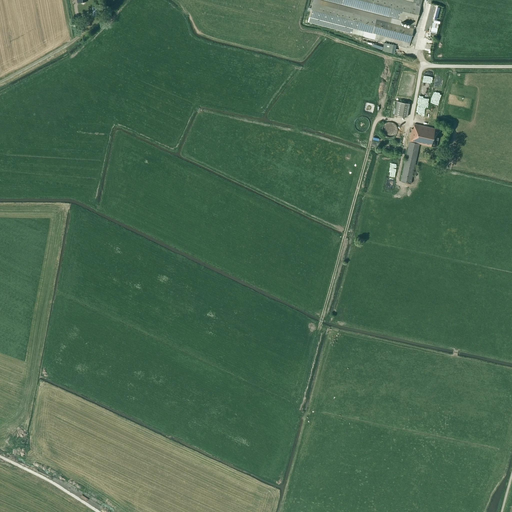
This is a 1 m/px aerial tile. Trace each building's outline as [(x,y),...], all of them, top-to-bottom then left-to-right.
[(421,5),(421,0),(312,0),(309,16),(307,22),(363,37),(362,40),(373,43),(374,39),(406,48),(407,47),(409,47),(410,43),(414,28),(415,28),(421,5)] [(91,15),(99,14),(98,4),(90,5),(91,15)] [(437,31),(439,18),(433,17),(431,30),(437,31)] [(397,101),(394,115),(406,117),(409,104),(397,101)] [(413,129),(412,129),(400,182),(411,184),(419,144),(436,147),(440,130),(414,124),(413,129)]
